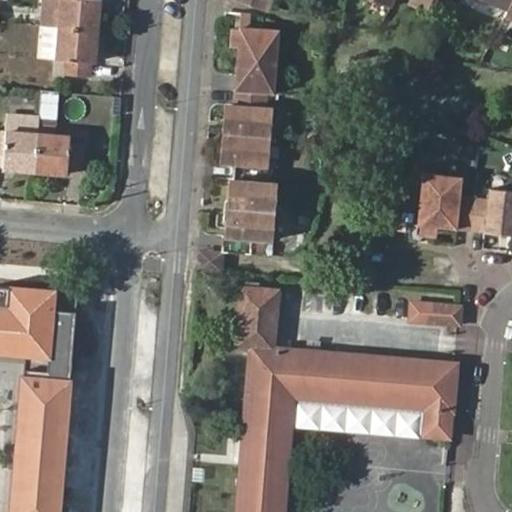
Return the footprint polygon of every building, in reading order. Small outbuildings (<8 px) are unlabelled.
[(44,0),(42,25),(59,26),(60,0),(44,0)] [(60,0),(59,26),(96,29),(99,0),(60,0)] [(237,0),(268,11),(272,0),(373,0),(391,6),(393,0),(237,0)] [(511,0),(409,0),(408,5),(430,14),(435,0),(481,0),(507,11),(504,18),(511,21),(511,0)] [(238,26),(236,43),(233,89),(232,102),(229,101),(223,162),(234,163),(227,235),(222,235),(221,250),(222,250),(263,254),(264,240),(273,241),(277,181),(267,180),(273,107),(266,107),(268,92),(274,93),(280,28),(249,25),(250,12),(239,10),(238,26)] [(93,62),(96,29),(59,26),(42,25),(39,56),(65,59),(63,75),(88,77),(89,61),(93,62)] [(229,42),(236,43),(238,26),(230,26),(229,42)] [(37,133),(35,169),(66,173),(67,170),(82,171),(84,144),(69,142),(69,135),(54,134),(58,92),(41,90),(37,133)] [(5,126),(38,128),(38,114),(6,112),(5,126)] [(1,167),(35,169),(37,133),(4,130),(3,137),(0,137),(0,164),(1,165),(1,167)] [(423,174),(418,225),(469,230),(511,234),(511,190),(490,188),(489,199),(460,196),(461,177),(423,174)] [(395,221),(394,228),(405,229),(406,222),(395,221)] [(196,269),(221,271),(221,261),(222,250),(221,250),(197,248),(197,258),(196,269)] [(47,355),(52,290),(7,287),(6,304),(0,303),(0,351),(25,353),(47,355)] [(282,511),(292,395),(426,407),(423,433),(448,436),(450,411),(452,410),(456,364),(454,363),(272,347),(277,290),(241,287),(239,316),(237,336),(237,345),(250,346),(235,511),(282,511)] [(58,511),(77,293),(52,290),(47,355),(34,511),(58,511)] [(429,321),(458,324),(458,322),(460,308),(459,306),(430,303),(429,321)] [(239,316),(221,315),(220,335),(237,336),(239,316)] [(12,511),(34,511),(47,355),(25,353),(12,511)] [(422,411),(296,400),(294,427),(420,438),(422,411)]
